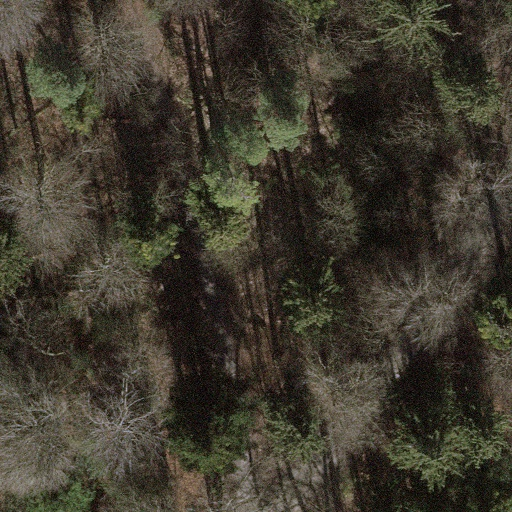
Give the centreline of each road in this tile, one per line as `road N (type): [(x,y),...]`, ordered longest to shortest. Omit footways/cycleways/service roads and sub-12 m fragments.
road 1 (track): [(132,0),(247,511)]
road 2 (track): [(285,511),(511,186)]
